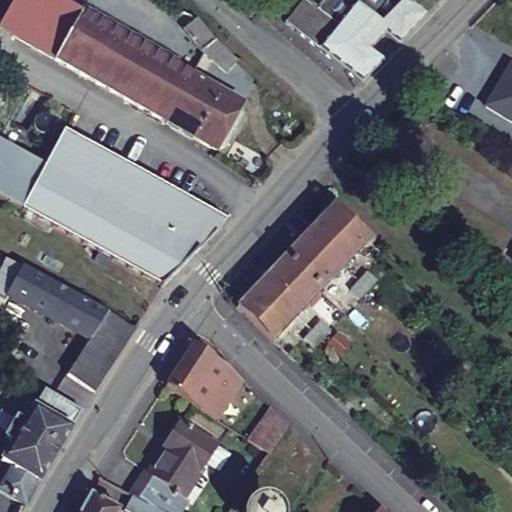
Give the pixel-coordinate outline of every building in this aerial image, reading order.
[(109,33),(48,0),(14,0),(0,25),(0,32),(84,78),(109,33)] [(406,44),(431,18),(415,7),(406,0),(326,0),(318,10),(308,3),(292,23),(367,82),(388,61),(373,49),(391,32),(406,44)] [(215,41),(198,19),(185,29),(201,50),(228,75),(239,62),(215,41)] [(169,125),(192,79),(190,78),(109,33),(84,78),(169,125)] [(511,67),(508,65),(483,107),(510,124),(511,121),(511,67)] [(222,95),(192,79),(169,125),(215,150),(226,150),(243,117),(238,104),(222,95)] [(46,166),(20,211),(163,290),(168,284),(226,224),(64,133),(46,166)] [(0,141),(0,199),(20,211),(46,166),(0,141)] [(366,241),(329,206),(305,232),(342,267),(366,241)] [(342,267),(305,232),(281,257),(318,292),(342,267)] [(259,281),(295,317),(318,292),(281,257),(259,281)] [(110,317),(27,271),(12,297),(94,342),(110,317)] [(375,283),(365,273),(357,282),(367,292),(375,283)] [(235,307),(272,342),(295,317),(259,281),(235,307)] [(357,282),(350,290),(359,300),(367,292),(357,282)] [(110,317),(94,342),(70,379),(94,394),(135,331),(110,317)] [(311,332),(320,341),(328,332),(319,323),(311,332)] [(303,340),(311,349),(320,341),(311,332),(303,340)] [(191,344),(164,387),(216,422),(241,382),(225,365),(191,344)] [(45,390),(32,408),(70,432),(82,413),(45,390)] [(0,458),(0,462),(8,467),(38,485),(70,432),(32,408),(23,423),(16,419),(4,436),(11,440),(0,458)] [(289,426),(270,408),(246,441),(270,456),(289,426)] [(156,451),(160,453),(146,476),(180,498),(213,448),(174,423),(156,451)] [(399,423),(390,431),(411,452),(420,443),(399,423)] [(0,494),(25,509),(38,485),(8,467),(0,483),(0,494)] [(180,498),(146,476),(141,473),(128,495),(151,507),(160,511),(176,511),(184,500),(180,498)] [(118,511),(126,494),(102,481),(97,478),(88,494),(118,511)] [(116,511),(118,511),(88,494),(78,511),(116,511)] [(272,511),(272,510),(269,507),(266,505),(261,503),(255,504),(250,505),(247,508),(244,511),(272,511)]
